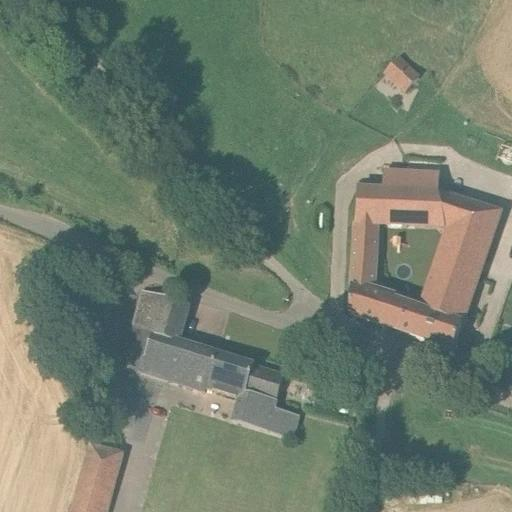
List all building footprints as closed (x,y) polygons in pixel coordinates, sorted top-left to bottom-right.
[(399,60),(383,75),(404,96),(420,79),(399,60)] [(355,226),(376,227),(429,229),(446,230),(433,271),(420,312),(429,315),(461,327),(480,271),(499,215),(469,205),(439,194),(440,179),(429,178),(402,177),(383,175),(382,193),(358,192),(357,192),(355,226)] [(350,314),(384,327),(391,303),(380,300),(380,293),(373,290),(376,227),(355,226),(350,314)] [(176,343),(188,309),(142,293),(117,364),(203,392),(204,390),(238,401),(231,425),(290,441),(297,418),(274,411),(284,379),(253,369),(253,368),(176,343)] [(384,327),(383,328),(396,333),(429,344),(452,352),(453,350),(456,351),(457,347),(454,346),(461,327),(429,315),(420,312),(405,308),(391,303),(384,327)] [(355,391),(361,372),(348,368),(343,388),(355,391)] [(107,511),(125,453),(88,444),(67,511),(107,511)]
